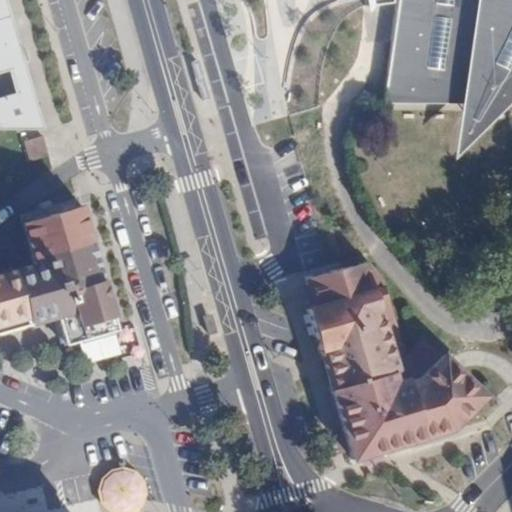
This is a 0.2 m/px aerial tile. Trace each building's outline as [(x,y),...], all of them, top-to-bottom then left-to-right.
[(0,0),(0,129),(40,130),(24,73),(2,0),(0,0)] [(348,59),(341,0),(249,0),(262,106),(302,102),(296,44),(308,43),(310,63),(348,59)] [(511,0),(396,0),(390,48),(383,95),(471,97),(469,120),(509,84),(511,83),(511,0)] [(95,42),(96,64),(107,63),(106,41),(95,42)] [(42,134),(22,139),(27,161),(47,156),(42,134)] [(0,332),(55,317),(63,344),(114,329),(76,199),(18,215),(32,265),(0,274),(0,332)] [(306,310),(350,460),(450,431),(483,396),(425,339),(405,360),(381,279),(366,261),(304,279),(313,307),(306,310)] [(468,304),(478,313),(489,301),(480,292),(468,304)] [(468,304),(464,307),(475,316),(478,313),(468,304)] [(100,511),(104,511),(144,504),(136,466),(93,476),(100,511)]
